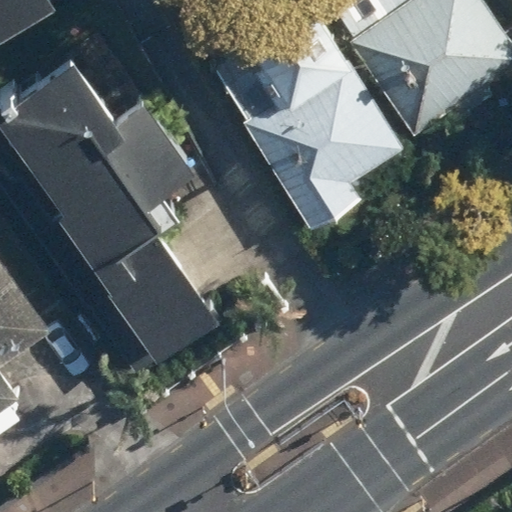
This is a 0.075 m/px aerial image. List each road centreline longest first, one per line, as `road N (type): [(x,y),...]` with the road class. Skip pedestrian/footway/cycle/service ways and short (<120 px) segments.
road 1 (primary): [(179,482),(337,368),(481,333)]
road 2 (primary): [(481,333),(389,455),(311,511)]
